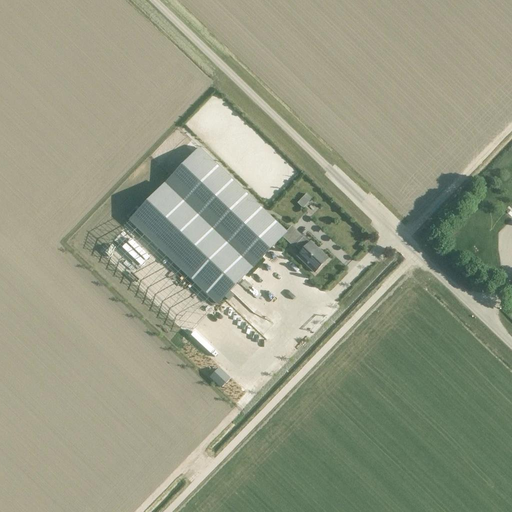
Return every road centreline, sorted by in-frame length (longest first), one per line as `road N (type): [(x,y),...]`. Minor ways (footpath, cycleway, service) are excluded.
road 1 (unclassified): [(511,345),(153,0)]
road 2 (track): [(418,255),(168,511)]
road 3 (track): [(511,124),(401,239)]
